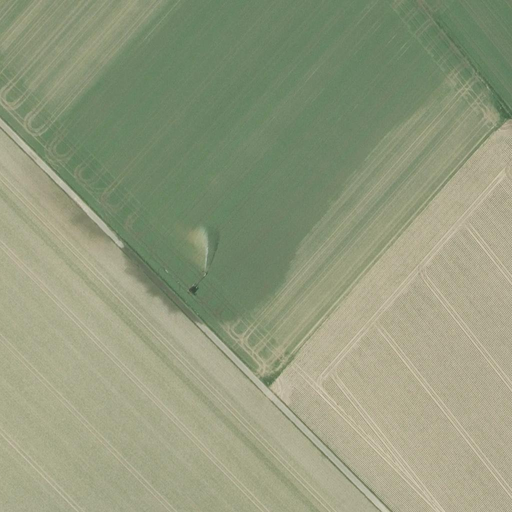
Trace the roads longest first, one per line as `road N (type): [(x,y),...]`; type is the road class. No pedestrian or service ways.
road 1 (track): [(0,122),(385,511)]
road 2 (track): [(418,0),(511,117)]
